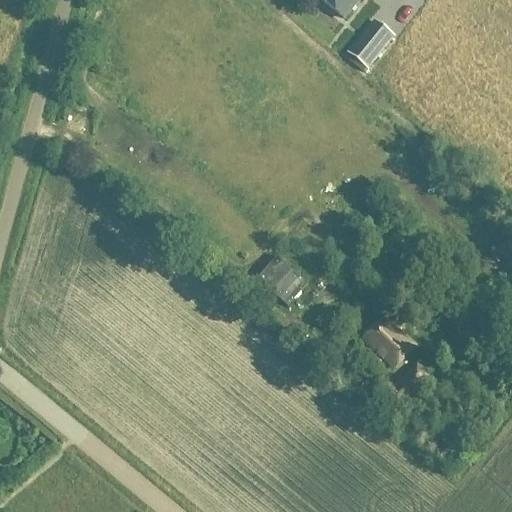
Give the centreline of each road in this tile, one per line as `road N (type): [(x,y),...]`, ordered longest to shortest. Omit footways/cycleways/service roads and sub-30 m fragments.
road 1 (unclassified): [(0,254),(65,0)]
road 2 (unclassified): [(166,511),(0,373)]
